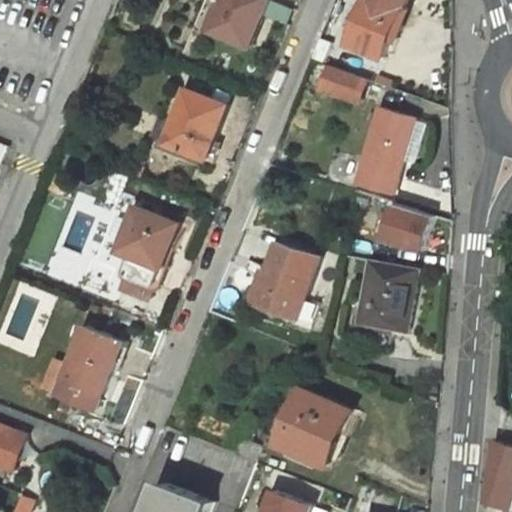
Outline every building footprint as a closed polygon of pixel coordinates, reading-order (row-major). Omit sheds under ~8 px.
[(273,0),(228,0),(216,30),(250,44),(260,18),(265,20),(273,0)] [(369,0),(352,42),(387,58),(410,0),(369,0)] [(250,44),(255,45),(265,20),(260,18),(250,44)] [(373,78),(335,64),(326,88),(365,101),(373,78)] [(232,106),(192,89),(180,119),(174,117),(172,122),(161,118),(154,136),(165,141),(162,146),(194,159),(196,153),(210,159),(232,106)] [(419,117),(385,106),(362,183),(396,193),(401,177),(403,178),(409,158),(406,157),(419,117)] [(0,169),(1,170),(10,146),(0,141),(0,169)] [(387,237),(431,251),(443,213),(399,199),(387,237)] [(177,243),(185,224),(141,206),(123,251),(138,257),(124,290),(150,300),(164,266),(163,266),(173,241),(177,243)] [(324,256),(283,241),(274,267),(268,265),(256,299),(302,317),(324,256)] [(424,269),(375,260),(363,320),(413,330),(424,269)] [(130,343),(91,326),(74,365),(62,393),(101,409),(130,343)] [(74,365),(59,359),(47,386),(62,393),(74,365)] [(357,409),(308,387),(282,444),(332,466),(357,409)] [(0,464),(34,478),(48,443),(0,424),(0,464)] [(266,445),(243,435),(235,451),(260,461),(266,445)] [(511,506),(511,439),(503,437),(486,499),(511,506)] [(375,486),(362,481),(352,505),(365,511),(375,486)] [(213,511),(218,501),(168,482),(156,511),(213,511)] [(330,511),(333,508),(280,484),(267,511),(330,511)] [(30,511),(36,500),(25,496),(18,511),(30,511)]
